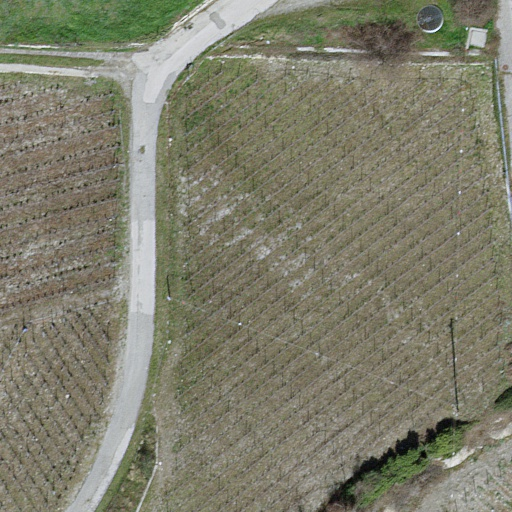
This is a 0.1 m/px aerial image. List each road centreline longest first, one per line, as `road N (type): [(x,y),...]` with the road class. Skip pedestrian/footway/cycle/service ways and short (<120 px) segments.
road 1 (unclassified): [(240,0),(201,31),(145,126),(131,439),(90,511)]
road 2 (track): [(165,93),(0,66)]
